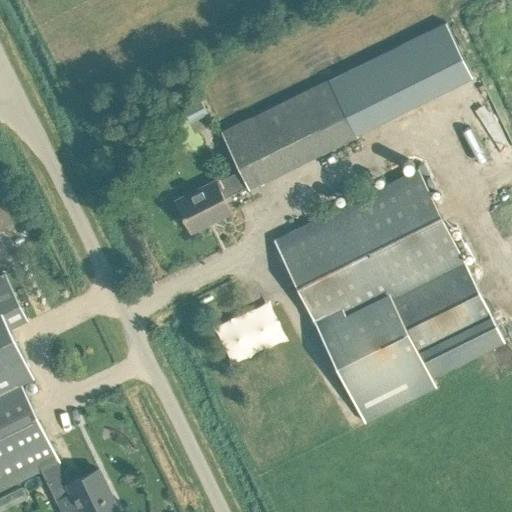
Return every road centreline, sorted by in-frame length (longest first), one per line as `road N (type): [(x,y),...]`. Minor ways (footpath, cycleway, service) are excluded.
road 1 (unclassified): [(222,511),(0,58)]
road 2 (unknown): [(112,288),(46,321),(58,377),(78,388),(147,359)]
road 3 (unknown): [(248,243),(284,193),(369,151)]
road 4 (unknown): [(123,309),(248,243)]
